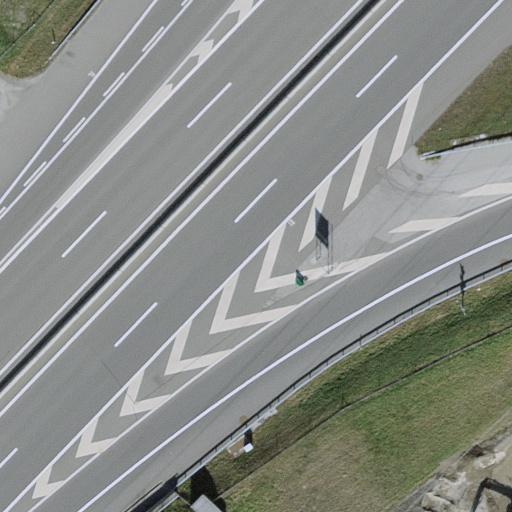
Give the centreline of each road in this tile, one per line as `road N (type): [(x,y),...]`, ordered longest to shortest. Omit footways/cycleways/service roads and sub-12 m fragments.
road 1 (motorway): [(0,468),(455,0)]
road 2 (motorway): [(52,511),(335,306),(511,217)]
road 3 (motorway): [(304,0),(0,318)]
road 4 (motorway): [(201,0),(0,243)]
